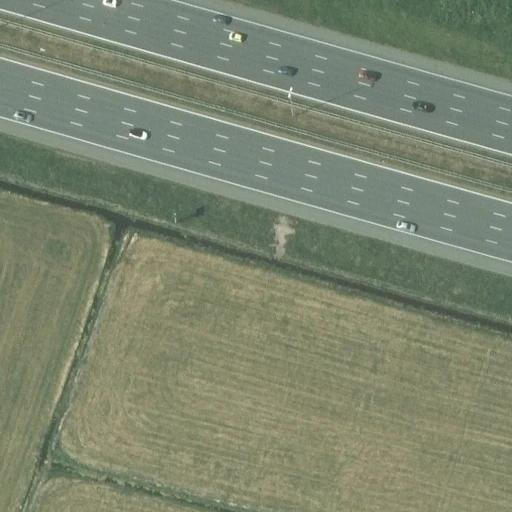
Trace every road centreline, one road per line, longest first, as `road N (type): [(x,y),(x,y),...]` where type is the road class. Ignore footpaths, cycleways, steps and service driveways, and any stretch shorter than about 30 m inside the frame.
road 1 (motorway): [(0,85),(511,232)]
road 2 (motorway): [(511,126),(61,0)]
